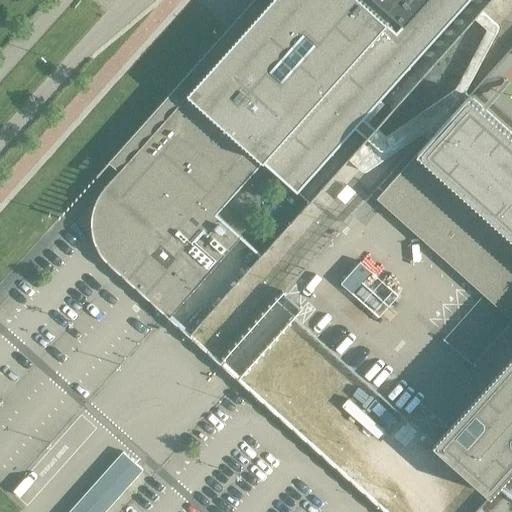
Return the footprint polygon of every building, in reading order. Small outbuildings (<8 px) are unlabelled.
[(110,262),(170,318),(245,238),(218,215),(265,162),(310,202),(348,161),(375,131),(475,20),(482,12),(493,0),(274,0),(260,16),(112,181),(100,197),(93,219),(95,238),(101,252),(110,262)] [(386,139),(375,131),(348,161),(361,171),(363,174),(367,174),(371,171),(420,138),(424,136),(426,137),(430,141),(470,96),(467,93),(498,34),(499,30),(495,23),(482,12),(475,20),(487,31),(467,70),(456,89),(446,96),(404,126),(386,139)] [(511,319),(511,361),(436,446),(494,497),(511,476),(511,131),(471,95),(470,96),(430,141),(377,199),(511,319)] [(361,262),(344,280),(358,293),(375,275),(361,262)] [(69,511),(105,511),(145,466),(125,448),(69,511)]
